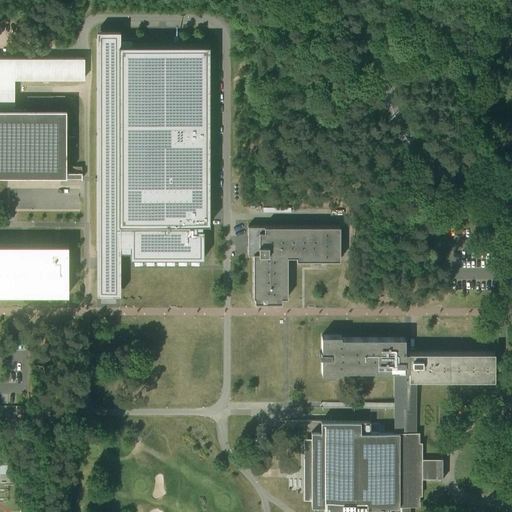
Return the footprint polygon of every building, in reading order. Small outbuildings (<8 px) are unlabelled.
[(97,269),(97,294),(120,294),(120,267),(120,252),(130,252),(130,258),(131,258),(131,255),(202,255),(202,258),(203,258),(203,229),(202,229),(202,227),(202,224),(209,224),(209,222),(209,45),(132,45),(132,39),(120,39),(120,31),(97,31),(97,39),(97,182),(97,221),(97,232),(97,252),(97,265),(97,267),(97,269)] [(0,178),(82,178),(82,173),(82,172),(82,165),(66,166),(66,115),(66,96),(52,96),(27,96),(27,110),(15,110),(15,78),(84,78),(84,58),(74,58),(44,58),(8,58),(0,57),(0,178)] [(254,301),(281,301),(281,297),(287,297),(287,255),(297,255),(297,259),(339,259),(339,226),(248,225),(248,253),(254,253),(253,297),(255,297),(254,301)] [(0,294),(67,294),(67,244),(0,244),(0,294)] [(409,511),(410,504),(419,504),(419,477),(442,477),(442,458),(419,458),(419,431),(416,431),(416,378),(494,379),(494,351),(405,351),(405,336),(341,336),(341,334),(323,334),(323,350),(321,350),(320,355),(323,355),(323,372),(341,372),(341,369),(394,370),(394,405),(394,431),(370,431),(370,419),(321,419),(321,430),(311,430),(311,439),(306,439),(306,495),(311,495),(311,504),(322,504),(321,511),(409,511)]
